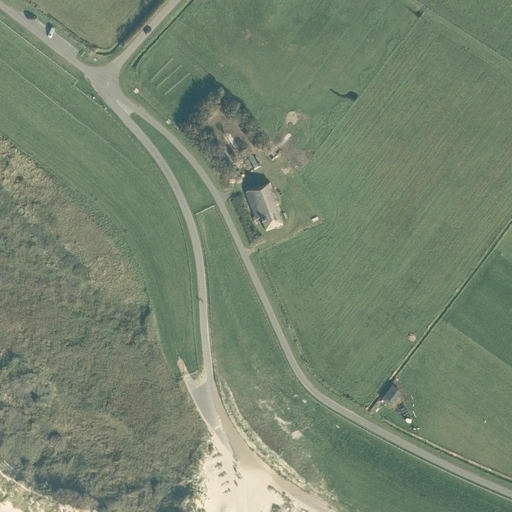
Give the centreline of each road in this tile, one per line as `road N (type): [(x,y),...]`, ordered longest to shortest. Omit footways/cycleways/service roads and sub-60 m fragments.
road 1 (unclassified): [(103,82),(166,134),(213,190),(302,380),(372,428),(511,495)]
road 2 (unclassified): [(237,455),(217,399),(199,234),(165,167),(103,82)]
road 3 (unclassified): [(103,82),(0,5)]
